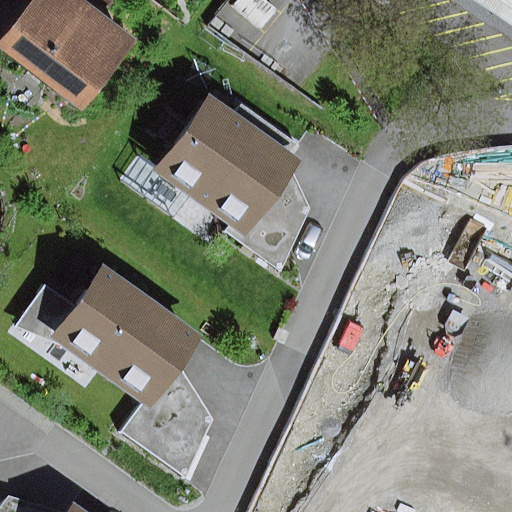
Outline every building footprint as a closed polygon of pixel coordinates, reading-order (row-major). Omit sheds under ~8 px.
[(131,53),(61,0),(0,0),(0,57),(80,119),(131,53)] [(511,0),(480,0),(511,13),(511,0)] [(283,160),(201,102),(153,171),(235,229),(283,160)] [(498,221),(424,187),(362,321),(510,390),(511,386),(511,282),(477,266),(498,221)] [(182,334),(91,269),(42,338),(134,403),(182,334)]
